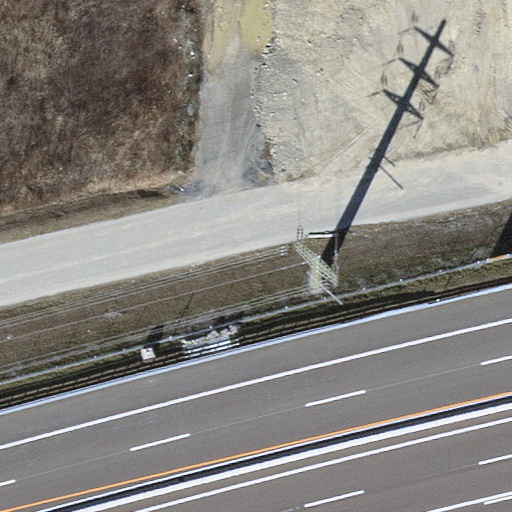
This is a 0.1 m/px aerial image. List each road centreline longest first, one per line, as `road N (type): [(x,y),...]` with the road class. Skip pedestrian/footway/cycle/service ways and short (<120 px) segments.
road 1 (motorway): [(511,355),(0,485)]
road 2 (residential): [(0,285),(511,175)]
road 3 (motorway): [(285,511),(511,456)]
